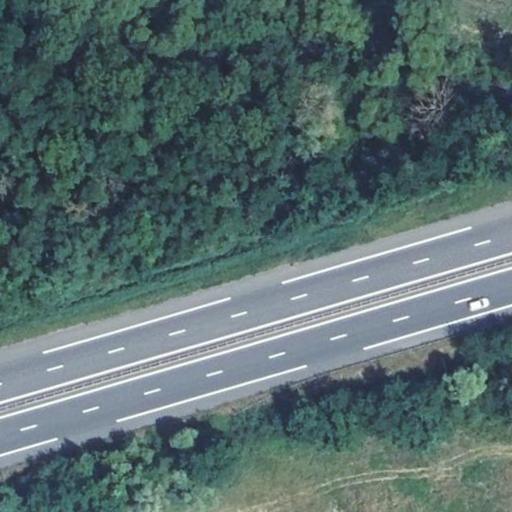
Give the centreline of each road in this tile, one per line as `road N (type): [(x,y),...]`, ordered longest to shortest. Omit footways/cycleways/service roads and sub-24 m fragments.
road 1 (motorway): [(0,435),(511,286)]
road 2 (motorway): [(511,234),(0,382)]
